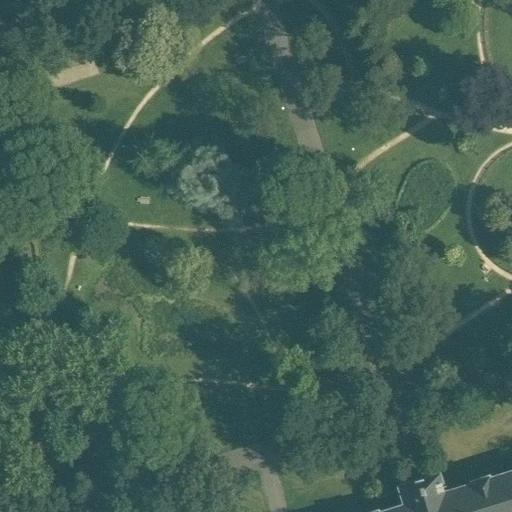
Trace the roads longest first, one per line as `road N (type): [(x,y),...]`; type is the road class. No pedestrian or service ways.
road 1 (residential): [(396,410),(264,0)]
road 2 (residential): [(74,511),(263,452)]
road 3 (residential): [(263,452),(396,410)]
road 4 (residential): [(396,410),(511,374)]
